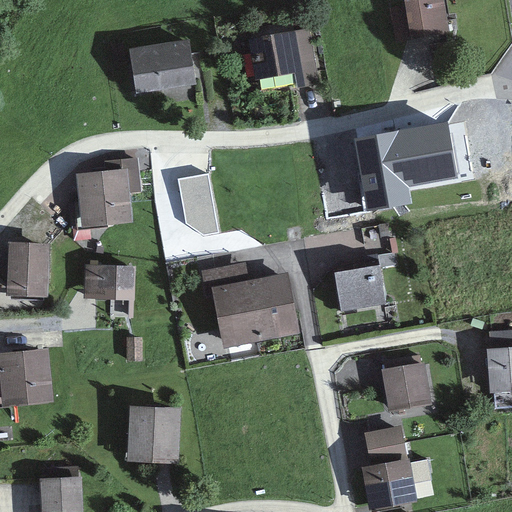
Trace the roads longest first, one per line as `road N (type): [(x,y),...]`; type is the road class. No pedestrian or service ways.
road 1 (residential): [(511,79),(262,141),(130,137),(73,150),(0,231)]
road 2 (residential): [(347,511),(308,312)]
